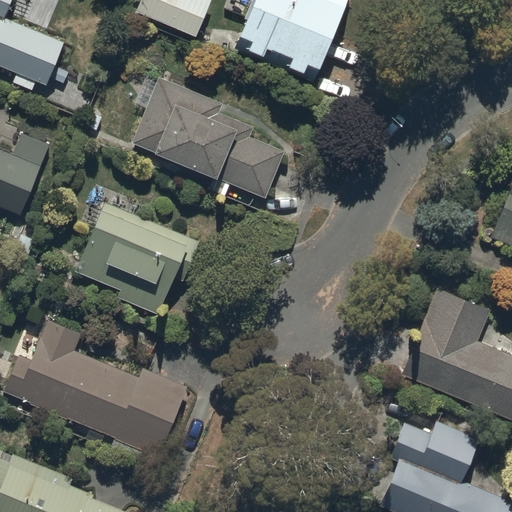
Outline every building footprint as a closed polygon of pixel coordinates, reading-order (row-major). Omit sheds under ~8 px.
[(36,81),(46,85),(64,41),(5,17),(11,0),(0,0),(0,65),(17,72),(13,82),(32,90),(36,81)] [(140,0),(136,11),(196,36),(210,0),(140,0)] [(253,0),(234,49),(313,81),(346,0),(253,0)] [(131,142),(265,198),(285,151),(250,136),(254,126),(219,112),(223,102),(159,76),(131,142)] [(0,206),(20,214),(49,143),(22,132),(13,153),(0,147),(0,206)] [(511,184),(491,236),(511,245),(511,184)] [(118,297),(158,314),(174,277),(183,281),(200,241),(104,201),(75,271),(121,290),(118,297)] [(401,375),(511,420),(511,355),(478,341),(491,309),(437,288),(401,375)] [(4,392),(158,456),(187,386),(143,368),(139,377),(75,350),(82,333),(48,319),(31,359),(20,354),(4,392)] [(380,507),(392,511),(511,511),(511,500),(462,480),(480,438),(436,421),(431,434),(404,422),(389,458),(399,462),(380,507)] [(128,511),(93,497),(94,495),(71,485),(74,478),(14,454),(10,462),(0,458),(0,511),(128,511)]
